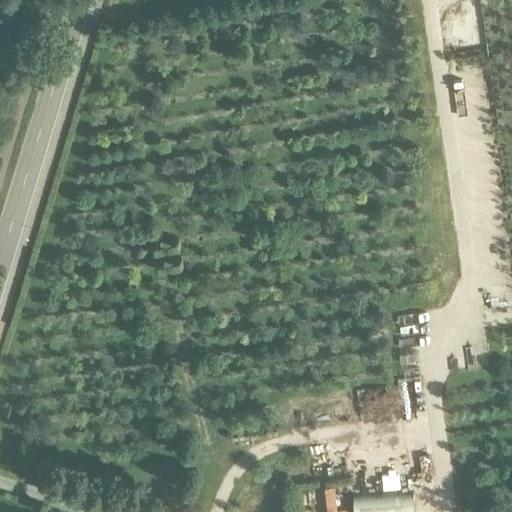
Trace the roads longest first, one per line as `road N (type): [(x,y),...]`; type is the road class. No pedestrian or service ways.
road 1 (unknown): [(429,0),(469,274),(429,391),(446,511)]
road 2 (secondary): [(0,257),(75,0)]
